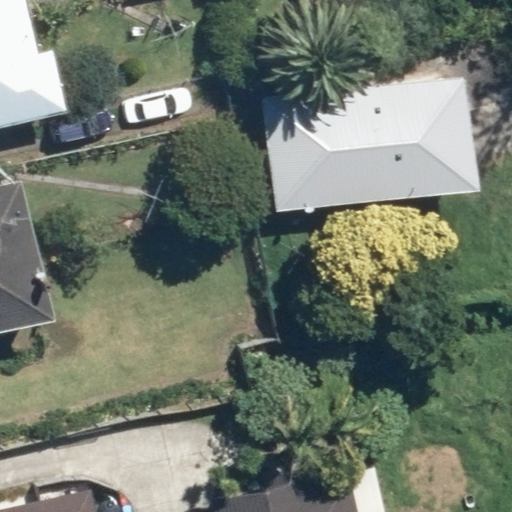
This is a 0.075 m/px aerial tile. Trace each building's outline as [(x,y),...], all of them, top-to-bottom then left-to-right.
[(20,0),(0,0),(0,118),(62,104),(46,36),(30,40),(20,0)] [(511,82),(495,84),(488,33),(259,62),(278,208),(511,177),(511,82)] [(0,321),(46,312),(19,173),(0,176),(0,321)] [(358,511),(349,460),(208,488),(212,511),(358,511)] [(98,511),(93,480),(0,498),(0,511),(98,511)]
